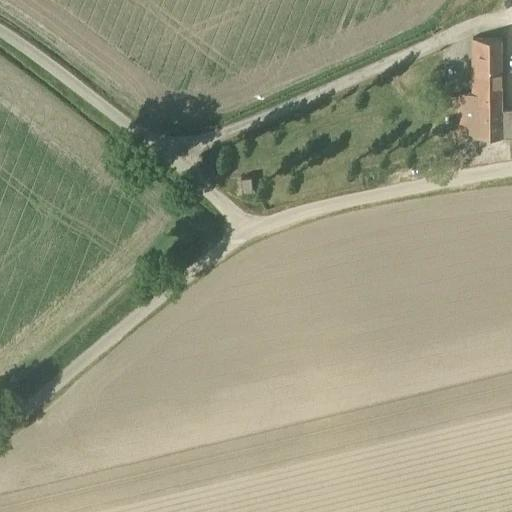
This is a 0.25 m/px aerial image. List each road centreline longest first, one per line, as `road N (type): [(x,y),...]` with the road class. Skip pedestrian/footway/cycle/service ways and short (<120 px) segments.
road 1 (unclassified): [(0,424),(251,224)]
road 2 (unclassified): [(251,224),(0,28)]
road 3 (unclassified): [(251,224),(349,193),(413,192),(511,168)]
